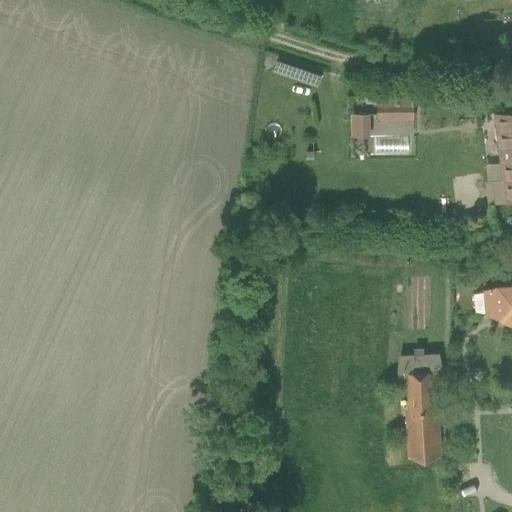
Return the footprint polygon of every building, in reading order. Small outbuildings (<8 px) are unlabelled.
[(511,28),(509,8),(460,14),(463,38),(511,31),(511,28)] [(261,57),(256,72),(303,87),(308,71),(261,57)] [(413,87),(376,87),(376,119),(412,119),(413,87)] [(308,134),(319,133),(318,111),(308,112),(308,134)] [(487,205),(511,201),(511,111),(481,115),(482,127),(494,125),(499,163),(484,164),(486,181),(484,182),(487,205)] [(350,138),(368,138),(368,113),(350,113),(350,138)] [(500,266),(500,255),(484,254),(483,265),(500,266)] [(300,266),(277,266),(273,406),(301,407),(301,409),(327,410),(331,276),(300,275),(300,266)] [(364,277),(340,276),(338,364),(362,365),(364,277)] [(408,324),(407,277),(387,277),(388,324),(408,324)] [(498,319),(503,322),(511,324),(511,283),(495,285),(482,290),(482,293),(472,294),(475,312),(483,313),(484,315),(498,319)] [(439,351),(397,354),(397,384),(406,384),(407,409),(404,409),(407,458),(440,456),(438,408),(434,408),(433,381),(441,380),(439,351)] [(236,511),(262,511),(252,499),(236,511)]
